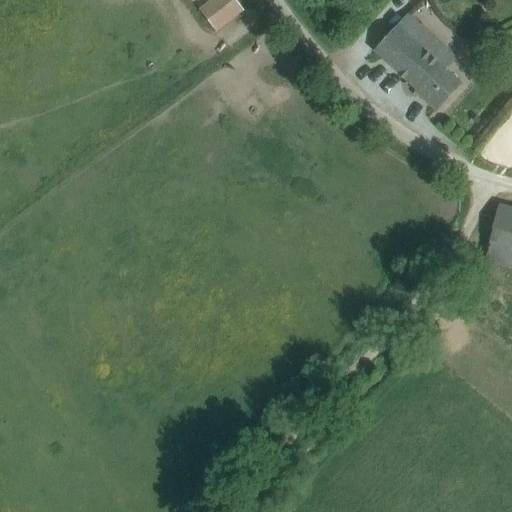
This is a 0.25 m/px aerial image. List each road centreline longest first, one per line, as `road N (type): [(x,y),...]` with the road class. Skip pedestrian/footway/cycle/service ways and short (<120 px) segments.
road 1 (track): [(500,183),(463,246),(296,438),(245,511)]
road 2 (unclassified): [(511,185),(476,172),(368,98),(278,0)]
